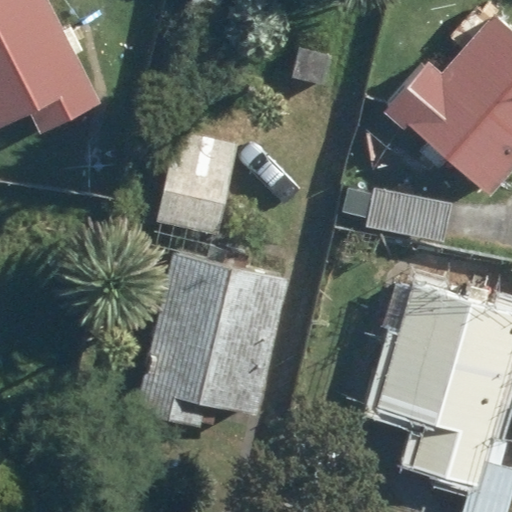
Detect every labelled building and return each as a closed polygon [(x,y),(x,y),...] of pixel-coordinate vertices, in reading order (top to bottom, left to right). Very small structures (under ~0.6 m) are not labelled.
[(0,0),(0,112),(39,94),(51,118),(110,88),(65,0),(0,0)] [(461,59),(438,41),(393,95),(503,185),(511,174),(511,9),(506,5),(461,59)] [(223,135),(162,129),(152,228),(214,234),(223,135)] [(438,199),(369,192),(365,230),(434,238),(438,199)] [(214,404),(219,384),(272,395),(301,258),(182,234),(149,390),(214,404)] [(488,474),(511,387),(511,293),(424,269),(376,443),(488,474)]
